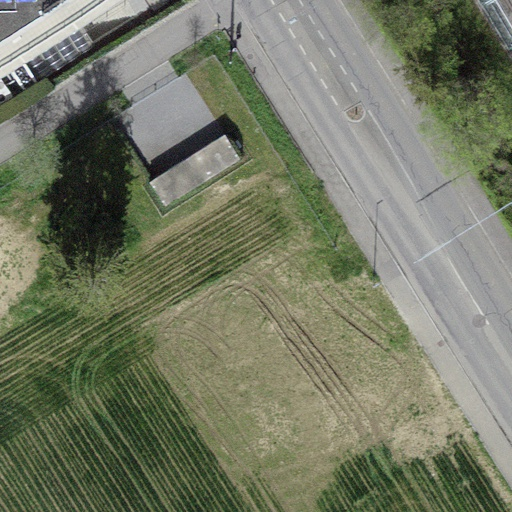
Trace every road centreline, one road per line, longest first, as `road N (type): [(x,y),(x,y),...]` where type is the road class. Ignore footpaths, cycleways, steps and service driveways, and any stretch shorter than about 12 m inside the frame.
road 1 (tertiary): [(511,369),(277,0)]
road 2 (unknown): [(408,301),(277,372),(160,418),(145,463),(164,511)]
